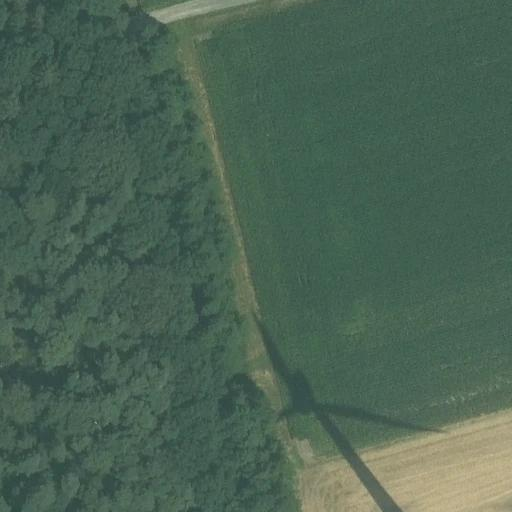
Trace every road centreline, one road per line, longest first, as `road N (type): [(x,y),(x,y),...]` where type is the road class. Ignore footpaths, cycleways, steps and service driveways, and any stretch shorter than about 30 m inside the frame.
road 1 (unclassified): [(121,32),(229,511)]
road 2 (track): [(223,0),(121,32),(113,0)]
